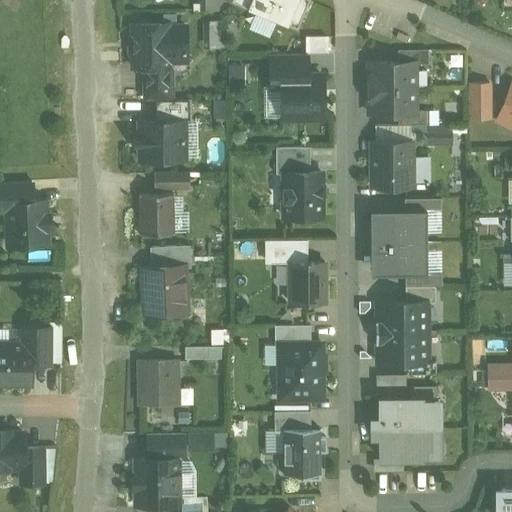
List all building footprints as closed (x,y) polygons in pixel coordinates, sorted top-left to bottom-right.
[(227,0),(205,0),(206,11),(228,11),(227,0)] [(234,0),(233,2),(248,8),(251,0),(234,0)] [(299,0),(251,0),(248,8),(289,26),(299,0)] [(299,0),(289,26),(299,30),(311,0),(299,0)] [(170,24),(134,24),(134,39),(134,52),(134,68),(147,68),(147,74),(170,74),(170,58),(174,54),(188,54),(188,27),(170,27),(170,24)] [(420,50),(399,50),(399,62),(416,62),(416,64),(420,64),(420,50)] [(430,50),(420,50),(420,64),(430,64),(430,50)] [(308,54),(272,54),(273,87),(284,86),(283,76),(308,75),(308,54)] [(399,62),(370,62),(371,88),(416,88),(416,64),(416,62),(399,62)] [(234,84),(249,84),(249,63),(234,63),(234,84)] [(170,74),(147,74),(147,100),(156,100),(173,100),(173,74),(170,74)] [(308,75),(283,76),(284,86),(284,119),(324,118),(323,92),(324,92),(324,91),(323,91),(323,75),(308,75)] [(490,83),(472,83),(473,119),(491,119),(490,83)] [(511,86),(498,120),(511,125),(511,86)] [(416,88),(371,88),(371,114),(399,113),(416,113),(416,111),(416,88)] [(217,100),(220,119),(233,117),(229,97),(217,100)] [(173,100),(156,100),(156,123),(186,123),(185,124),(192,124),(192,99),(173,100)] [(416,113),(399,113),(399,125),(420,125),(420,111),(416,111),(416,113)] [(430,111),(420,111),(420,125),(430,125),(430,111)] [(156,123),(141,123),(142,134),(138,134),(137,137),(140,136),(140,145),(138,145),(138,148),(142,148),(142,159),(186,159),(185,124),(186,123),(156,123)] [(413,126),(376,126),(377,142),(401,142),(413,142),(413,126)] [(452,131),(428,131),(428,143),(452,143),(452,131)] [(401,155),(373,155),(373,187),(413,187),(413,142),(401,142),(401,155)] [(377,142),(373,142),(373,155),(401,155),(401,142),(377,142)] [(311,147),(277,147),(277,174),(285,174),(285,173),(311,173),(311,147)] [(191,172),(155,173),(155,189),(191,189),(191,172)] [(311,173),(285,173),(285,174),(285,217),(323,217),(323,198),(325,196),(325,186),(323,184),(323,173),(311,173)] [(33,181),(0,183),(0,204),(8,204),(8,202),(34,201),(33,181)] [(175,194),(141,195),(141,235),(175,234),(175,194)] [(34,201),(8,202),(8,204),(10,245),(48,244),(47,230),(50,230),(50,215),(47,215),(46,201),(34,201)] [(438,210),(382,211),(383,272),(439,271),(438,210)] [(290,262),(308,262),(307,239),(272,240),(272,262),(290,262)] [(189,246),(153,248),(154,268),(184,266),(184,267),(189,267),(191,267),(191,265),(190,265),(189,246)] [(308,262),(290,262),(291,303),(325,302),(324,261),(308,262)] [(154,268),(148,268),(147,268),(145,268),(146,269),(148,312),(148,314),(150,314),(184,312),(186,312),(186,310),(184,267),(184,266),(154,268)] [(436,286),(406,286),(407,302),(428,302),(428,303),(436,303),(436,286)] [(371,302),(360,302),(361,314),(366,313),(371,308),(371,302)] [(407,302),(378,302),(379,321),(376,321),(377,344),(379,344),(379,363),(407,363),(429,362),(429,361),(428,303),(428,302),(407,302)] [(311,324),(275,325),(275,345),(279,345),(279,343),(311,343),(311,324)] [(51,328),(24,327),(24,344),(32,344),(32,364),(50,364),(51,328)] [(24,344),(0,343),(0,383),(32,384),(32,364),(32,344),(24,344)] [(311,343),(279,343),(279,345),(279,398),(323,398),(322,372),(325,372),(325,362),(322,362),(322,343),(311,343)] [(227,357),(227,345),(190,344),(190,357),(227,357)] [(178,361),(140,361),(141,404),(179,404),(178,361)] [(429,362),(407,363),(407,375),(437,374),(437,361),(429,361),(429,362)] [(511,368),(490,369),(490,389),(502,389),(511,388),(511,368)] [(446,386),(380,387),(380,410),(372,410),(372,432),(380,432),(381,453),(447,452),(446,386)] [(311,411),(275,412),(276,431),(284,431),(284,429),(312,429),(311,411)] [(9,430),(0,429),(0,470),(3,470),(5,469),(8,467),(22,467),(22,459),(24,459),(24,447),(24,433),(9,433),(9,430)] [(312,429),(284,429),(284,431),(285,475),(303,475),(303,481),(322,481),(322,453),(324,453),(324,452),(323,439),(324,439),(324,438),(321,438),(321,429),(312,429)] [(185,433),(150,434),(150,460),(179,459),(186,459),(185,433)] [(214,434),(190,434),(190,448),(214,448),(214,434)] [(42,447),(24,447),(24,459),(22,459),(22,467),(22,483),(42,483),(42,447)] [(150,460),(137,460),(137,475),(134,475),(134,490),(137,490),(138,506),(179,505),(179,459),(150,460)] [(511,511),(511,493),(501,493),(500,511),(511,511)]
